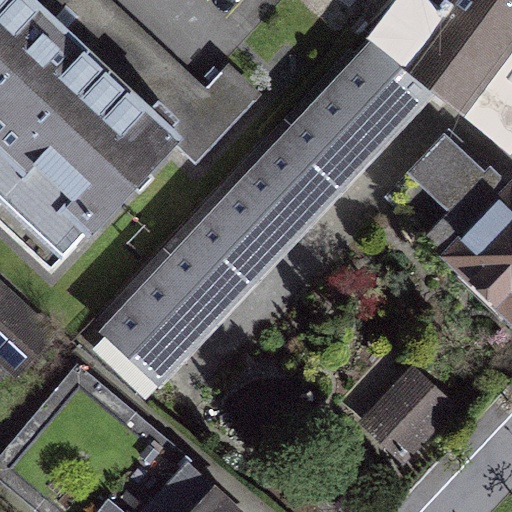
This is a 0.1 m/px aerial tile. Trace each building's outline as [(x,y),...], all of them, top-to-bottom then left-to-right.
[(0,0),(0,227),(52,277),(180,150),(196,166),(262,97),(229,64),(208,89),(111,0),(0,0)] [(511,0),(398,0),(366,43),(370,45),(434,98),(510,157),(511,155),(511,0)] [(370,45),(100,335),(164,392),(434,98),(370,45)] [(511,186),(511,187),(450,132),(406,176),(448,215),(425,240),(442,257),(439,261),(511,330),(511,186)] [(0,367),(17,383),(65,336),(0,279),(0,367)] [(241,511),(192,468),(196,464),(78,367),(0,460),(0,481),(37,511),(241,511)] [(360,429),(405,467),(457,408),(413,369),(360,429)]
